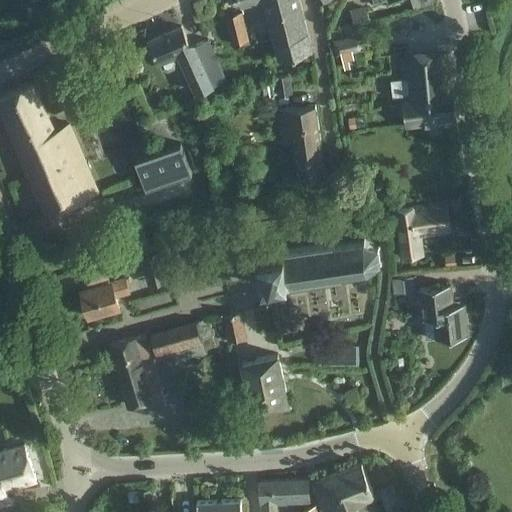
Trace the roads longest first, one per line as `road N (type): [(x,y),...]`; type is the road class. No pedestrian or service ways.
road 1 (tertiary): [(402,436),(472,370),(495,305),(498,273),(472,181),(449,0)]
road 2 (residential): [(77,474),(294,459),(402,436)]
road 3 (residential): [(40,353),(247,297)]
road 4 (tertiary): [(0,73),(169,0)]
road 5 (residential): [(335,170),(307,0)]
road 6 (residential): [(77,474),(40,353)]
road 7 (residential): [(40,353),(0,234)]
